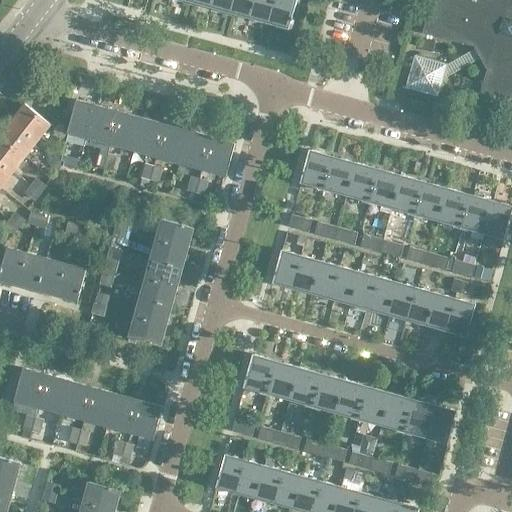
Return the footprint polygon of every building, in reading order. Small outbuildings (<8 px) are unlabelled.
[(231,12),(234,0),(213,0),(212,6),(231,12)] [(250,17),(255,0),(234,0),(231,12),(250,17)] [(270,23),(275,0),(255,0),(250,17),(270,23)] [(292,17),(297,0),(275,0),(270,23),(289,28),(292,20),(293,17),(292,17)] [(511,0),(431,0),(423,33),(492,52),(478,104),(511,113),(511,0)] [(440,94),(449,61),(416,52),(407,86),(440,94)] [(89,137),(97,106),(77,100),(69,131),(89,137)] [(50,124),(25,104),(13,121),(38,140),(50,124)] [(111,143),(120,112),(97,106),(89,137),(111,143)] [(134,149),(143,119),(120,112),(111,143),(134,149)] [(157,156),(166,125),(143,119),(134,149),(157,156)] [(38,140),(13,121),(0,136),(25,156),(38,140)] [(180,162),(189,131),(166,125),(157,156),(180,162)] [(203,168),(212,138),(189,131),(180,162),(203,168)] [(25,156),(0,136),(0,161),(13,171),(25,156)] [(226,175),(235,144),(212,138),(203,168),(226,175)] [(325,188),(333,157),(310,150),(308,158),(301,182),(325,188)] [(105,167),(109,153),(101,151),(97,165),(105,167)] [(113,169),(117,155),(109,153),(105,167),(113,169)] [(64,161),(62,159),(56,154),(51,161),(59,168),(64,161)] [(80,169),(83,158),(73,155),(70,166),(80,169)] [(347,194),(356,163),(333,157),(325,188),(347,194)] [(13,171),(0,161),(0,186),(1,187),(13,171)] [(370,201),(379,169),(356,163),(347,194),(370,201)] [(151,180),(155,166),(146,164),(143,177),(151,180)] [(159,182),(163,168),(155,166),(151,180),(159,182)] [(393,207),(402,176),(379,169),(370,201),(393,207)] [(196,192),(200,179),(192,176),(188,190),(196,192)] [(416,213),(425,182),(402,176),(393,207),(416,213)] [(45,186),(36,179),(31,186),(40,193),(45,186)] [(204,195),(208,181),(200,179),(196,192),(204,195)] [(439,220),(447,188),(425,182),(416,213),(439,220)] [(40,193),(31,186),(26,193),(34,199),(40,193)] [(462,226),(470,195),(447,188),(439,220),(462,226)] [(485,232),(493,201),(470,195),(462,226),(485,232)] [(505,238),(511,210),(511,206),(493,201),(485,232),(505,238)] [(35,225),(38,215),(30,213),(27,223),(35,225)] [(25,221),(17,214),(11,221),(20,228),(25,221)] [(309,232),(312,220),(292,214),(289,227),(309,232)] [(44,228),(47,217),(38,215),(35,225),(44,228)] [(127,230),(129,222),(119,219),(116,228),(127,230)] [(188,247),(193,228),(163,219),(157,239),(188,247)] [(20,228),(11,221),(6,228),(15,235),(20,228)] [(335,239),(338,227),(318,222),(315,234),(335,239)] [(74,236),(77,225),(69,223),(66,234),(74,236)] [(82,238),(85,228),(77,225),(74,236),(82,238)] [(355,245),(358,233),(338,227),(335,239),(355,245)] [(125,239),(127,230),(116,228),(114,236),(125,239)] [(381,252),(384,240),(364,234),(361,246),(381,252)] [(182,267),(186,252),(188,247),(157,239),(152,258),(182,267)] [(401,258),(404,245),(384,240),(381,252),(401,258)] [(426,265),(430,253),(410,247),(406,259),(426,265)] [(0,278),(19,284),(28,253),(8,248),(0,277),(0,278)] [(293,287),(302,256),(282,250),(276,271),(276,270),(275,273),(276,273),(273,282),(293,287)] [(38,289),(47,259),(28,253),(19,284),(38,289)] [(446,270),(450,258),(430,253),(426,265),(446,270)] [(312,292),(321,261),(302,256),(293,287),(312,292)] [(116,269),(118,261),(108,258),(106,266),(116,269)] [(177,286),(182,267),(152,258),(146,277),(177,286)] [(58,295),(66,264),(47,259),(38,289),(58,295)] [(472,277),(475,265),(455,260),(452,272),(472,277)] [(332,298),(340,267),(321,261),(312,292),(332,298)] [(77,300),(86,269),(66,264),(58,295),(77,300)] [(114,277),(116,269),(106,266),(103,274),(114,277)] [(351,303),(360,272),(340,267),(332,298),(351,303)] [(370,308),(379,277),(360,272),(351,303),(370,308)] [(172,305),(176,291),(177,286),(146,277),(141,297),(172,305)] [(390,314),(398,283),(379,277),(370,308),(390,314)] [(457,293),(461,281),(454,279),(451,292),(457,293)] [(464,295),(467,283),(461,281),(457,293),(464,295)] [(409,319),(418,288),(398,283),(390,314),(409,319)] [(428,325),(437,293),(418,288),(409,319),(428,325)] [(447,330),(456,299),(437,293),(428,325),(447,330)] [(166,324),(172,305),(141,297),(136,316),(166,324)] [(470,324),(476,304),(456,299),(447,330),(467,335),(470,327),(471,325),(470,324)] [(103,316),(105,308),(95,305),(93,313),(103,316)] [(161,344),(165,329),(166,324),(136,316),(130,336),(161,344)] [(268,392),(277,361),(253,355),(247,375),(246,378),(247,378),(244,386),(268,392)] [(291,399),(299,368),(277,361),(268,392),(291,399)] [(314,405),(322,374),(299,368),(291,399),(314,405)] [(39,406),(48,375),(24,369),(16,399),(39,406)] [(337,411),(345,380),(322,374),(314,405),(337,411)] [(62,412),(70,381),(48,375),(39,406),(62,412)] [(359,418),(368,387),(345,380),(337,411),(359,418)] [(85,418),(93,388),(70,381),(62,412),(85,418)] [(382,424),(391,393),(368,387),(359,418),(382,424)] [(108,425),(116,394),(93,388),(85,418),(108,425)] [(405,431),(414,399),(391,393),(382,424),(405,431)] [(131,431),(139,400),(116,394),(108,425),(131,431)] [(428,437),(437,406),(414,399),(405,431),(428,437)] [(154,437),(162,407),(139,400),(131,431),(154,437)] [(448,442),(454,422),(455,419),(454,419),(457,411),(437,406),(428,437),(448,442)] [(32,431),(36,417),(28,415),(24,429),(32,431)] [(40,433),(44,419),(36,417),(32,431),(40,433)] [(252,437),(256,424),(236,419),(232,431),(252,437)] [(278,444),(282,432),(262,426),(258,438),(278,444)] [(78,444),(82,430),(74,427),(70,441),(78,444)] [(86,446),(90,432),(82,430),(78,444),(86,446)] [(298,449),(301,437),(282,432),(278,444),(298,449)] [(324,456),(327,444),(307,439),(304,451),(324,456)] [(124,456),(127,442),(119,440),(116,454),(124,456)] [(132,459),(136,445),(127,442),(124,456),(132,459)] [(344,462),(347,450),(327,444),(324,456),(344,462)] [(370,469),(373,457),(353,451),(350,464),(370,469)] [(237,491),(245,460),(225,455),(220,475),(219,475),(219,478),(217,486),(237,491)] [(0,478),(15,482),(20,463),(0,457),(0,478)] [(390,475),(393,462),(373,457),(370,469),(390,475)] [(256,497),(265,466),(245,460),(237,491),(256,497)] [(415,482),(419,470),(399,464),(395,476),(415,482)] [(275,502),(284,471),(265,466),(256,497),(275,502)] [(435,487),(439,475),(419,470),(415,482),(435,487)] [(294,507),(303,476),(284,471),(275,502),(294,507)] [(310,511),(313,511),(322,482),(303,476),(294,507),(310,511)] [(0,499),(9,502),(15,482),(0,478),(0,499)] [(115,510),(120,490),(90,482),(84,501),(115,510)] [(334,511),(342,487),(322,482),(313,511),(334,511)] [(55,493),(57,485),(48,483),(46,491),(55,493)] [(355,511),(361,492),(342,487),(334,511),(355,511)] [(53,502),(55,493),(46,491),(44,499),(53,502)] [(376,511),(380,498),(361,492),(355,511),(376,511)] [(396,511),(399,503),(380,498),(376,511),(396,511)] [(0,511),(6,511),(9,502),(0,499),(0,511)] [(114,511),(115,510),(84,501),(81,511),(114,511)] [(418,511),(419,509),(399,503),(396,511),(418,511)]
